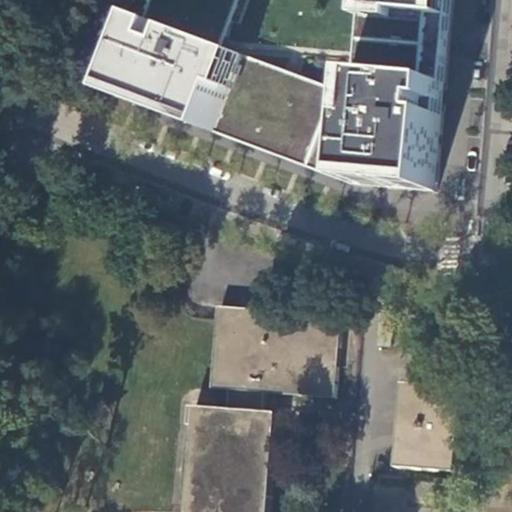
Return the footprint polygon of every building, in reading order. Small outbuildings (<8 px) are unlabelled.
[(245,0),(159,0),(152,20),(228,48),(245,0)] [(375,0),(374,15),(474,22),(475,0),(375,0)] [(374,15),(370,65),(470,73),(474,22),(374,15)] [(228,48),(152,20),(124,97),(236,138),(264,61),(228,48)] [(264,61),(236,138),(361,186),(368,100),(264,61)] [(470,73),(370,65),(368,100),(361,186),(461,194),(470,73)] [(205,227),(190,222),(188,229),(202,234),(205,227)] [(190,511),(273,511),(280,415),(269,415),(271,394),(339,400),(345,318),(221,309),(214,390),(232,392),(230,412),(195,409),(193,428),(197,428),(190,511)] [(403,469),(463,474),(469,391),(409,385),(403,469)]
